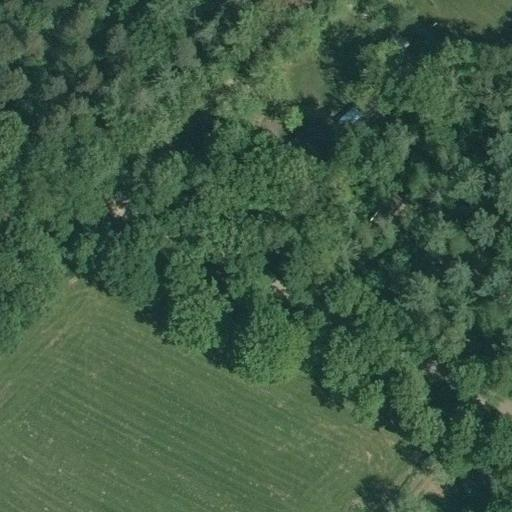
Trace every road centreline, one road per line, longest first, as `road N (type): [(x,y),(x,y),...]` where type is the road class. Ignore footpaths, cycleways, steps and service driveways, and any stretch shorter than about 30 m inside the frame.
road 1 (unclassified): [(511,415),(109,207)]
road 2 (track): [(109,207),(315,0)]
